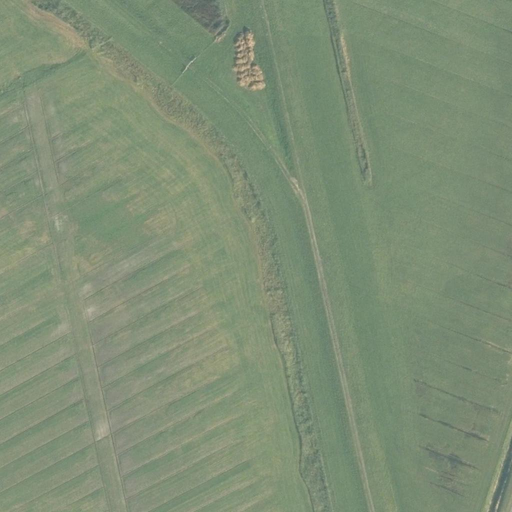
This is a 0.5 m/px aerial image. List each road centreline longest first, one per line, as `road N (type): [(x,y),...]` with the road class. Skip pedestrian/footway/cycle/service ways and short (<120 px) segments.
road 1 (track): [(263,0),(371,511)]
road 2 (track): [(115,0),(217,85),(305,197)]
